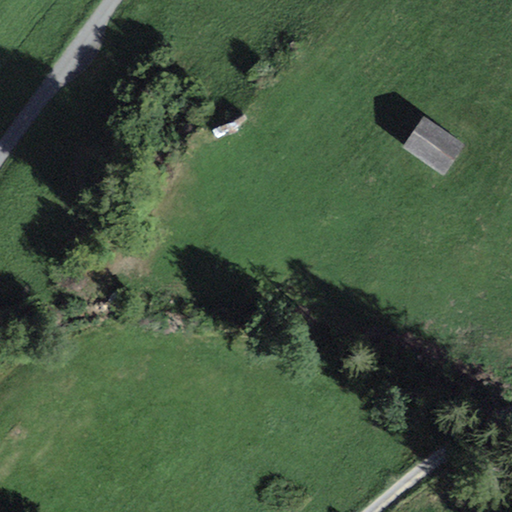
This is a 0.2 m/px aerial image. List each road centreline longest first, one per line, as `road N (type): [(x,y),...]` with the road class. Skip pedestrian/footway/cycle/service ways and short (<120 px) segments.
road 1 (unclassified): [(113,0),(0,154)]
road 2 (track): [(377,511),(458,445),(511,421)]
